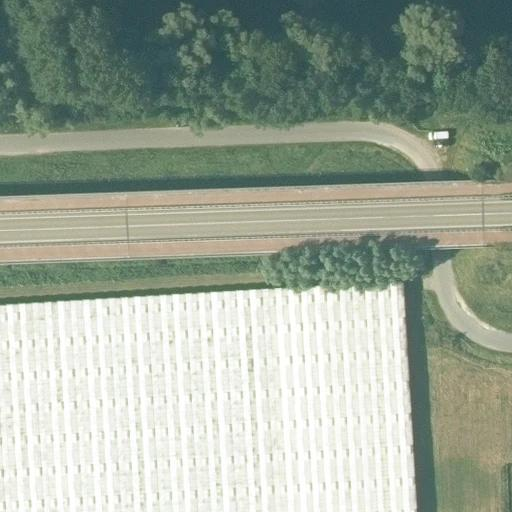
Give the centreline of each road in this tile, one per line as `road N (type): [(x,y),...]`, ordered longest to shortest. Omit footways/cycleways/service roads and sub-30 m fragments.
road 1 (unclassified): [(511,344),(478,335),(451,309),(432,175),(405,144),(382,135),(0,144)]
road 2 (tertiary): [(0,231),(511,214)]
